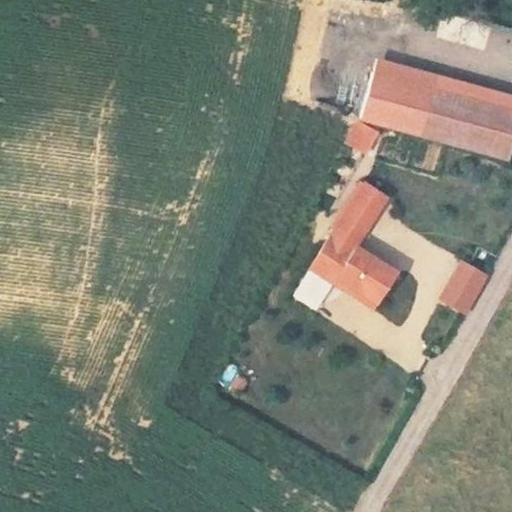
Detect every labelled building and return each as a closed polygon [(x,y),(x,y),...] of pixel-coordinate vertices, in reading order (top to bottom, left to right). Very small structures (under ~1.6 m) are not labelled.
[(511,135),(511,94),(375,58),(357,120),(505,159),(511,135)] [(376,132),(357,121),(345,142),(364,153),(376,132)] [(385,197),(363,183),(350,203),(373,217),(385,197)] [(373,217),(350,203),(329,236),(351,250),(354,246),(373,217)] [(351,250),(329,236),(309,268),(339,287),(342,281),(374,302),(393,271),(354,246),(351,250)] [(464,313),(486,275),(460,260),(438,298),(464,313)] [(342,281),(339,287),(371,307),(374,302),(342,281)] [(223,384),(241,393),(248,378),(230,370),(223,384)]
